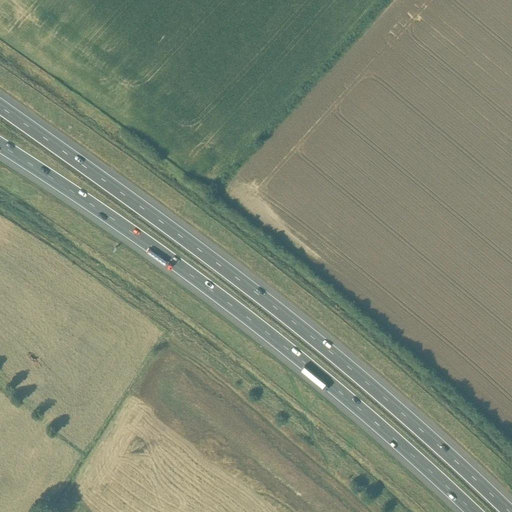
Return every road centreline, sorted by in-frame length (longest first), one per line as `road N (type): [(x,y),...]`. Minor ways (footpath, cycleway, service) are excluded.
road 1 (motorway): [(508,511),(341,362),(0,109)]
road 2 (motorway): [(0,149),(187,275),(471,511)]
